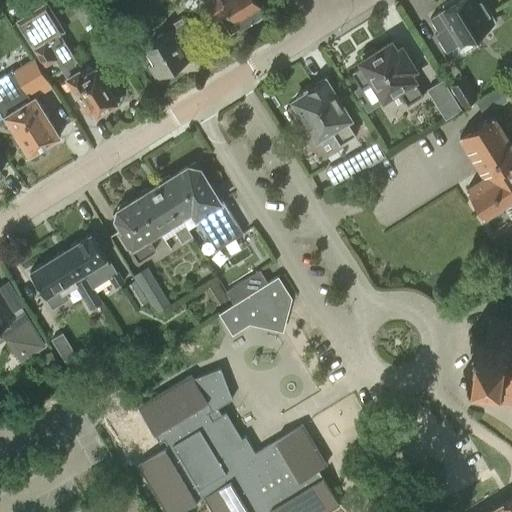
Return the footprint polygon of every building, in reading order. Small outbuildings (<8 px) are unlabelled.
[(229,33),(265,10),(261,5),(264,3),(261,0),(206,0),(216,15),(218,14),(229,33)] [(435,34),(446,53),(461,43),(462,44),(495,23),(481,0),(457,0),(441,10),(443,13),(433,20),(440,31),(435,34)] [(108,88),(98,73),(84,81),(72,62),(75,60),(58,33),(63,31),(45,3),(16,21),(44,65),(56,58),(88,109),(91,107),(95,112),(100,109),(102,111),(119,99),(120,96),(119,92),(115,89),(108,88)] [(184,43),(193,38),(180,17),(174,21),(177,25),(146,44),(150,49),(148,51),(154,60),(148,63),(157,78),(192,57),(184,43)] [(416,69),(403,47),(397,51),(393,43),(362,62),(364,66),(352,73),(362,88),(373,82),(384,100),(399,91),(408,105),(424,95),(410,73),(416,69)] [(51,87),(33,58),(0,78),(0,87),(2,92),(0,93),(0,123),(6,120),(29,156),(60,136),(36,97),(51,87)] [(452,84),(465,105),(478,97),(465,75),(452,84)] [(444,78),(427,88),(445,118),(463,108),(444,78)] [(328,141),(333,149),(356,134),(347,120),(350,119),(325,79),(307,90),(309,93),(295,101),(296,104),(286,109),(296,125),(306,119),(318,138),(322,145),(328,141)] [(485,113),(507,100),(500,88),(478,101),(485,113)] [(511,215),(511,143),(493,114),(461,135),(487,176),(469,187),(486,213),(491,221),(504,213),(499,205),(504,202),(511,215)] [(377,141),(343,161),(351,175),(386,155),(377,141)] [(188,166),(160,183),(181,217),(193,209),(204,227),(217,249),(243,233),(230,211),(222,198),(219,200),(199,168),(188,166)] [(160,183),(139,196),(159,230),(166,240),(176,233),(182,244),(193,237),(186,226),(181,217),(160,183)] [(147,238),(159,230),(139,196),(113,213),(122,228),(119,230),(120,232),(111,238),(129,267),(155,251),(147,238)] [(90,233),(68,247),(93,288),(109,278),(115,288),(123,283),(110,262),(108,263),(90,233)] [(89,310),(102,302),(93,288),(68,247),(29,271),(52,308),(68,298),(64,291),(74,285),(89,310)] [(168,307),(161,295),(145,269),(136,275),(152,301),(159,312),(168,307)] [(226,289),(235,303),(267,282),(259,269),(226,289)] [(251,322),(284,331),(287,319),(293,295),(280,273),(267,282),(235,303),(221,312),(233,333),(251,322)] [(138,307),(148,301),(135,279),(125,285),(138,307)] [(215,306),(228,298),(217,281),(204,289),(215,306)] [(44,345),(23,312),(16,316),(0,290),(0,338),(5,335),(20,360),(44,345)] [(511,318),(505,318),(505,313),(501,313),(501,317),(488,315),(484,309),(481,311),(485,317),(482,337),(475,336),(468,327),(464,330),(471,340),(468,363),(459,369),(462,373),(471,367),(478,368),(475,389),(470,393),(473,397),(478,393),(490,395),(489,400),(494,401),(495,396),(506,398),(506,403),(510,404),(511,398),(511,318)] [(65,360),(76,353),(63,331),(51,338),(65,360)] [(117,378),(130,370),(122,356),(109,364),(117,378)] [(233,398),(222,367),(195,377),(192,373),(139,405),(165,449),(140,464),(168,511),(180,511),(206,497),(215,511),(327,511),(341,504),(320,470),(329,465),(304,424),(253,455),(227,411),(221,414),(217,407),(233,398)] [(511,511),(511,497),(487,511),(511,511)]
